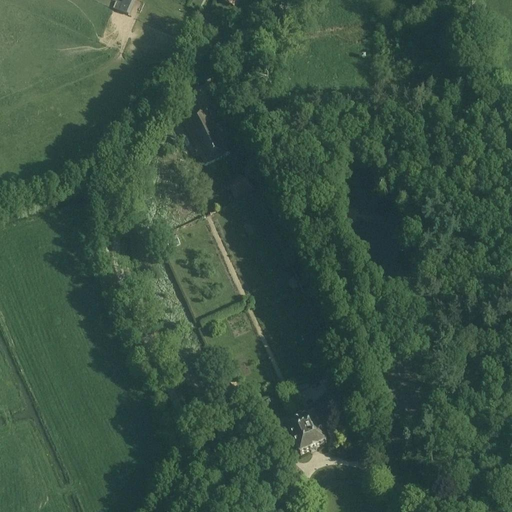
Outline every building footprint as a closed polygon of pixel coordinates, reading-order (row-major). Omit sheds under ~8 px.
[(136,1),(134,0),(123,0),(122,3),(116,1),(113,9),(130,16),(136,1)] [(272,96),(264,91),(258,105),(267,108),(272,96)] [(229,155),(207,112),(182,124),(204,168),(229,155)] [(255,191),(248,174),(226,183),(234,200),(255,191)] [(243,406),(236,388),(229,390),(235,409),(243,406)] [(306,419),(303,414),(293,418),(296,424),(287,428),(294,444),(293,446),(295,451),(297,450),(300,457),(326,444),(322,434),(323,433),(322,430),(320,431),(313,416),(306,419)]
